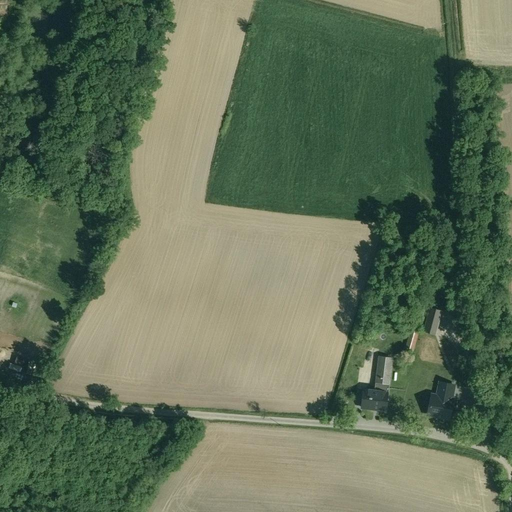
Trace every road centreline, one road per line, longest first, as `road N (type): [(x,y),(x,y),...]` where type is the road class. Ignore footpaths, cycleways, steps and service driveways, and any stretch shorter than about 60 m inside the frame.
road 1 (unclassified): [(511,458),(380,428),(103,407),(0,386)]
road 2 (track): [(450,0),(468,355),(491,450)]
